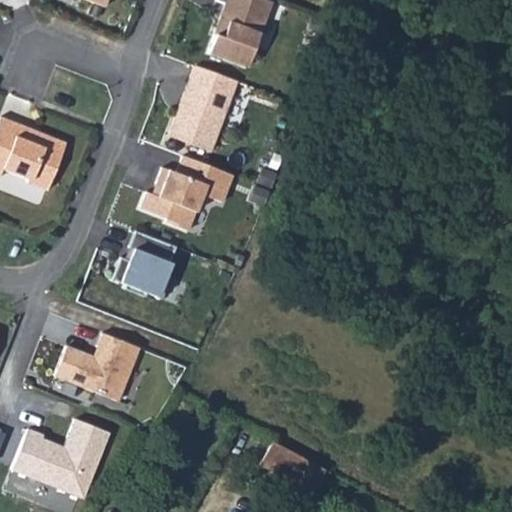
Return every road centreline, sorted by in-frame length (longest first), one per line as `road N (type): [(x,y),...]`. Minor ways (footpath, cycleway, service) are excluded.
road 1 (residential): [(29,296),(71,245),(132,76)]
road 2 (residential): [(22,84),(37,43),(132,76)]
